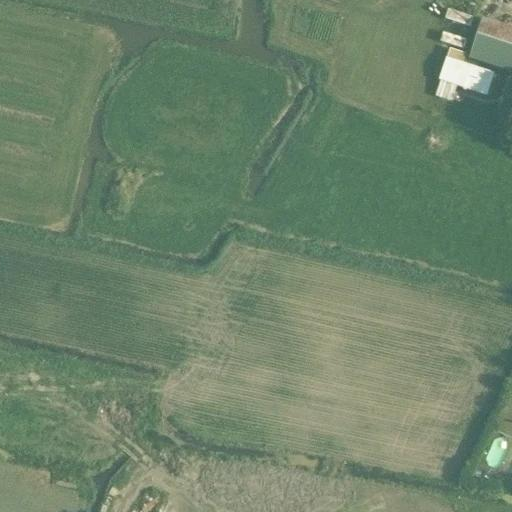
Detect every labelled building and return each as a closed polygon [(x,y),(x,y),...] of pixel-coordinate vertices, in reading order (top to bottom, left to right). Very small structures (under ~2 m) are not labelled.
[(473,19),(448,11),(438,43),(463,50),(473,19)] [(511,23),(486,16),(474,55),(511,66),(511,23)] [(449,49),(446,58),(463,64),(466,55),(449,49)] [(494,75),(446,59),(439,81),(487,97),(494,75)] [(490,116),(489,121),(491,124),(496,126),(500,125),(502,121),(500,117),(494,115),(490,116)]
